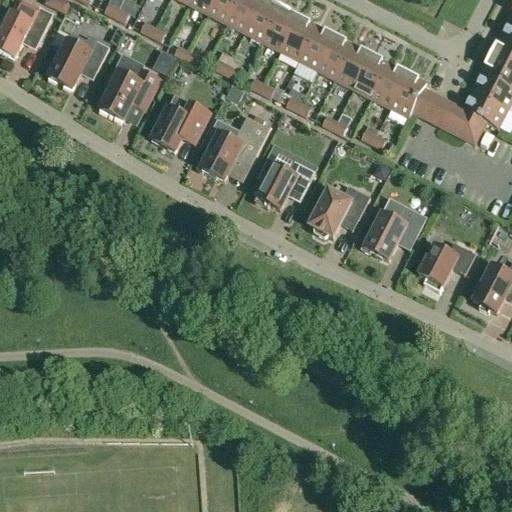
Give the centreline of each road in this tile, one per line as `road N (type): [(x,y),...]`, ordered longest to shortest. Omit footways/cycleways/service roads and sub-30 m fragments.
road 1 (residential): [(511,356),(296,252),(0,88)]
road 2 (residential): [(459,56),(422,145),(511,189)]
road 3 (residential): [(459,56),(352,0)]
